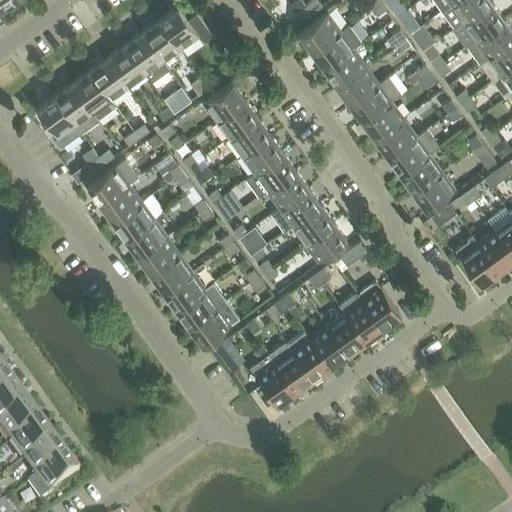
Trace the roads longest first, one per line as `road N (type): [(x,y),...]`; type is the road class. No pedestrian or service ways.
road 1 (residential): [(443,306),(398,238),(384,199),(285,58),(263,50),(227,0)]
road 2 (residential): [(218,426),(0,136)]
road 3 (residential): [(218,426),(267,439),(443,306)]
road 4 (residential): [(97,511),(218,426)]
